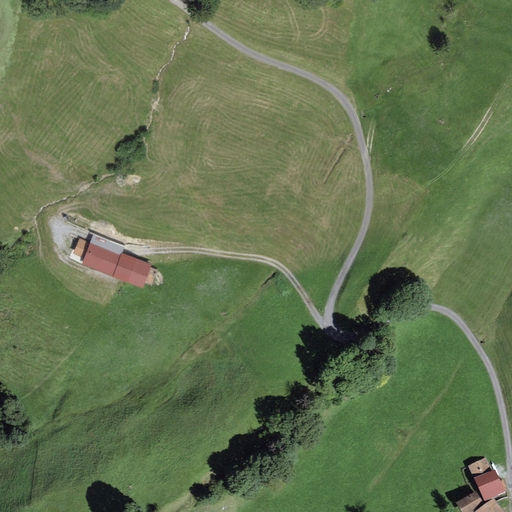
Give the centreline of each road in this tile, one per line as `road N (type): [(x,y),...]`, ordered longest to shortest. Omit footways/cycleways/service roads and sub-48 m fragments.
road 1 (track): [(176,0),(234,42),(326,82),(347,102),(368,165),(369,205),(333,294),(330,324),(357,338),(421,306),(457,320),(495,385),(511,479)]
road 2 (track): [(330,324),(266,258),(138,250),(58,221)]
road 3 (track): [(511,71),(454,159),(429,152),(387,112),(372,125),(365,154)]
